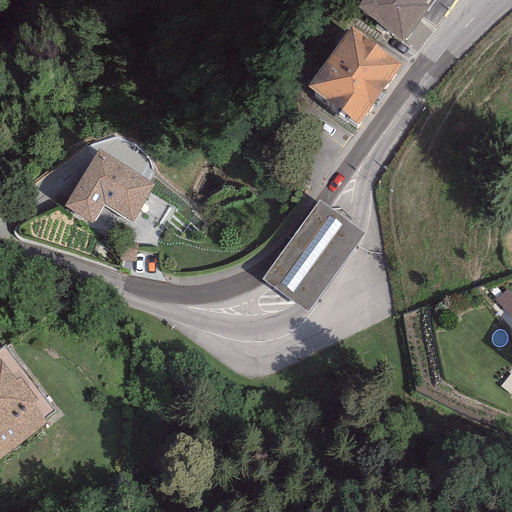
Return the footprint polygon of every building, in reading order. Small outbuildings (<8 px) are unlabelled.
[(360,0),(355,7),(402,42),(428,6),(424,2),(425,0),(360,0)] [(401,66),(350,27),(306,85),(357,124),(401,66)] [(154,184),(96,150),(63,206),(91,223),(102,205),(131,223),(154,184)] [(364,233),(319,201),(261,279),(309,310),(364,233)] [(0,469),(47,435),(0,371),(0,469)]
